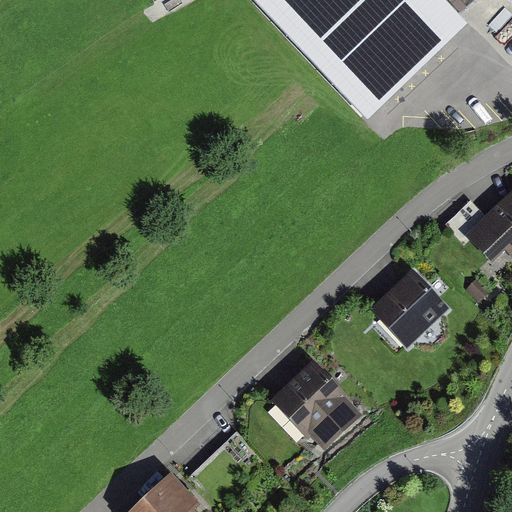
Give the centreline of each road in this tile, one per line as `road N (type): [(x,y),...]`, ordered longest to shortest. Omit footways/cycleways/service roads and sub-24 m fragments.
road 1 (residential): [(98,511),(430,199),(511,148)]
road 2 (residential): [(341,511),(417,459),(469,458)]
